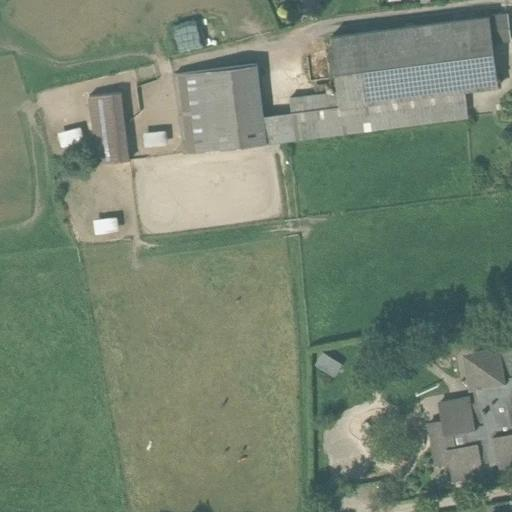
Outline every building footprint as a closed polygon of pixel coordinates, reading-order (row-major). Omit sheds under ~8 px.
[(489,17),(330,37),(337,93),(290,98),(291,111),(293,125),(281,126),(283,140),(466,117),(462,91),(498,87),(489,17)] [(185,26),(187,46),(207,45),(206,24),(185,26)] [(257,64),(188,72),(198,150),(267,141),(264,115),(257,64)] [(198,150),(188,72),(175,74),(185,152),(198,150)] [(158,80),(141,83),(142,93),(160,91),(158,80)] [(122,91),(90,95),(99,163),(130,159),(122,91)] [(291,111),(264,115),(267,141),(283,140),(281,126),(293,125),(291,111)] [(469,399),(437,405),(440,422),(429,424),(436,466),(448,464),(451,480),(482,474),(481,470),(490,469),(490,465),(497,464),(498,467),(511,464),(511,336),(511,337),(511,342),(511,348),(501,351),(500,347),(481,350),(466,371),(470,391),(477,390),(479,404),(471,405),(469,399)]
